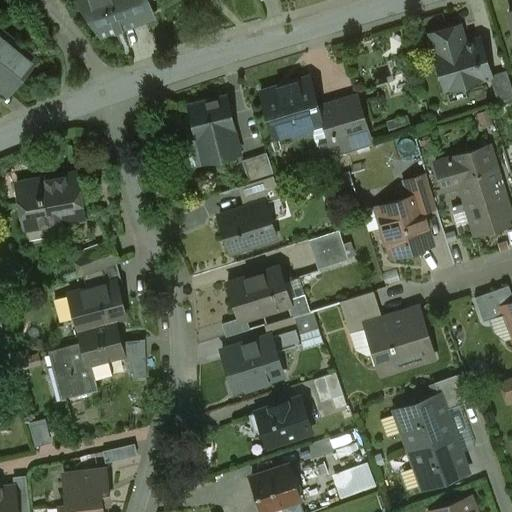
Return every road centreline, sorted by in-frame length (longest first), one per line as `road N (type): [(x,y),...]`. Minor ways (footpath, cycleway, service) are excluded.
road 1 (residential): [(104,96),(177,310),(178,392),(169,435)]
road 2 (residential): [(403,0),(104,96)]
road 3 (residential): [(0,468),(149,432),(169,435)]
